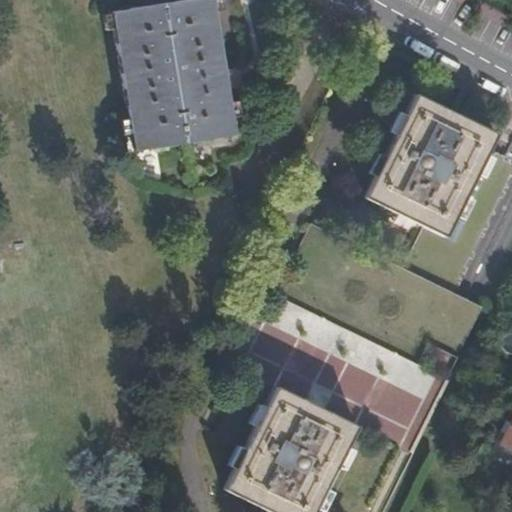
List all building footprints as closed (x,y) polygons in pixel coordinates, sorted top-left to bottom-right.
[(135,151),(223,135),(231,134),(221,76),(207,0),(170,0),(111,10),(135,151)] [(413,94),(364,197),(417,220),(472,245),(511,162),(497,155),(484,148),(493,130),(413,94)] [(453,288),(472,245),(417,220),(398,264),(308,224),(277,293),(422,357),(428,343),(459,357),(483,302),(453,288)] [(410,438),(438,375),(286,306),(281,316),(297,323),(299,319),(362,347),(352,368),(346,365),(329,402),(410,438)] [(511,311),(486,365),(504,374),(511,356),(511,311)] [(280,388),(230,490),(276,511),(319,511),(361,425),(280,388)] [(511,419),(501,442),(511,447),(511,419)]
